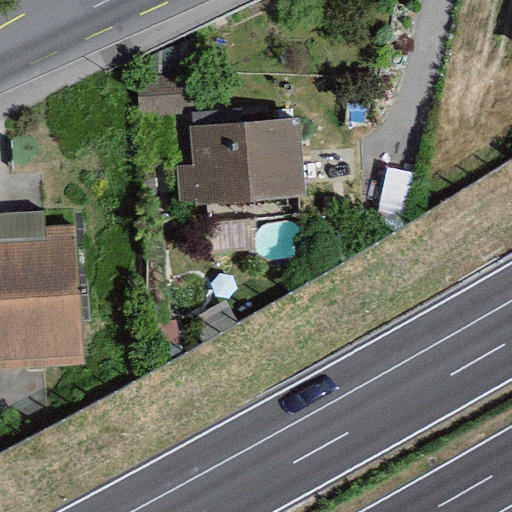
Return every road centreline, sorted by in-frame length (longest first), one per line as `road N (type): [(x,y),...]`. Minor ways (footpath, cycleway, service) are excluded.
road 1 (motorway): [(511,338),(199,511)]
road 2 (tertiary): [(0,54),(109,0)]
